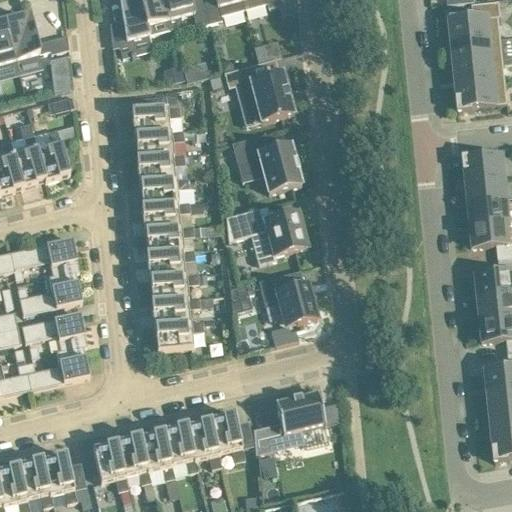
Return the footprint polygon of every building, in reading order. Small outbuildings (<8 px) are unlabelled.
[(119,0),(122,25),(110,28),(112,49),(173,33),(170,24),(163,0),(119,0)] [(163,0),(170,24),(193,18),(197,31),(210,28),(203,4),(191,7),(189,0),(163,0)] [(214,0),(214,1),(203,4),(210,28),(222,25),(221,20),(244,14),(240,0),(214,0)] [(240,0),(244,14),(267,8),(268,12),(280,9),(283,20),(298,16),(296,0),(240,0)] [(447,0),(448,9),(462,8),(460,0),(447,0)] [(452,48),(502,43),(499,22),(502,22),(500,6),(472,9),(473,23),(450,26),(451,37),(452,37),(454,48),(452,48)] [(7,28),(6,28),(15,64),(19,78),(43,71),(39,58),(51,54),(52,57),(68,53),(67,40),(37,48),(30,22),(20,24),(20,22),(6,25),(7,28)] [(0,82),(19,78),(15,64),(6,28),(4,28),(4,26),(0,26),(0,82)] [(454,69),(454,70),(504,65),(502,43),(452,48),(452,49),(454,49),(456,69),(454,69)] [(260,50),(254,52),(258,68),(264,66),(260,50)] [(457,91),(506,86),(504,65),(454,70),(455,70),(456,70),(458,90),(457,91)] [(166,84),(208,83),(207,69),(165,70),(166,84)] [(255,85),(251,71),(225,78),(229,93),(236,91),(247,132),(294,119),(290,102),(287,93),(282,77),(255,85)] [(68,78),(54,80),(55,92),(69,90),(68,78)] [(220,78),(208,82),(211,93),(223,90),(220,78)] [(506,86),(457,91),(457,92),(458,92),(459,102),(458,102),(459,117),(474,116),(474,112),(508,109),(506,86)] [(133,121),(134,121),(134,125),(132,125),(134,140),(171,137),(181,136),(180,122),(179,112),(167,113),(167,112),(131,116),(131,119),(133,119),(133,121)] [(50,149),(37,152),(37,151),(46,187),(61,183),(61,181),(64,180),(65,181),(66,180),(67,182),(70,181),(60,146),(57,135),(47,137),(50,149)] [(138,148),(136,149),(137,164),(136,164),(173,160),(172,147),(184,145),(183,135),(181,136),(171,137),(134,140),(134,142),(135,141),(135,143),(136,143),(137,145),(138,144),(138,148)] [(24,142),(27,154),(13,157),(23,192),(37,188),(37,186),(41,185),(41,186),(43,185),(43,186),(44,186),(45,187),(46,187),(37,151),(33,140),(24,142)] [(290,149),(263,156),(259,141),(232,148),(242,186),(264,180),(269,198),(301,190),(290,149)] [(4,161),(0,162),(0,199),(15,195),(14,193),(18,192),(18,193),(20,193),(20,194),(23,193),(23,192),(13,157),(11,147),(1,150),(4,161)] [(138,169),(139,168),(139,172),(137,173),(139,188),(176,184),(174,184),(173,171),(185,169),(184,159),(173,160),(136,164),(136,167),(138,167),(138,169)] [(467,187),(506,184),(504,161),(479,163),(479,160),(464,161),(466,176),(467,176),(468,186),(467,187)] [(143,196),(141,196),(142,211),(141,211),(141,212),(178,208),(177,194),(189,193),(187,183),(176,184),(139,188),(139,189),(140,189),(140,191),(141,190),(142,192),(143,196)] [(469,208),(469,209),(508,205),(506,184),(467,187),(467,188),(468,188),(470,208),(469,208)] [(471,230),(471,231),(511,227),(508,205),(469,209),(470,209),(472,229),(471,230)] [(143,216),(144,216),(144,220),(142,220),(143,236),(181,232),(179,232),(178,218),(190,217),(189,207),(178,208),(141,212),(141,215),(142,214),(143,216)] [(251,241),(258,270),(277,265),(275,261),(307,252),(298,217),(251,230),(248,216),(226,222),(228,246),(251,241)] [(511,239),(511,227),(471,231),(472,231),(474,241),(472,241),(473,253),(497,250),(499,265),(511,263),(511,239)] [(148,244),(146,244),(147,259),(146,259),(146,260),(183,256),(182,242),(194,241),(192,231),(181,232),(143,236),(144,237),(145,237),(145,238),(146,238),(146,240),(147,240),(148,244)] [(76,277),(79,276),(73,245),(14,257),(19,283),(23,282),(21,273),(50,266),(53,280),(53,281),(75,277),(76,277)] [(148,264),(149,264),(149,268),(147,268),(148,283),(186,280),(186,279),(184,279),(183,266),(195,265),(194,255),(183,256),(146,260),(146,262),(147,262),(148,264)] [(14,257),(0,259),(0,279),(14,276),(15,284),(19,283),(14,257)] [(479,303),(479,304),(511,300),(511,263),(499,265),(500,279),(476,281),(478,292),(479,292),(480,303),(479,303)] [(25,292),(17,294),(23,320),(82,308),(76,277),(75,277),(53,281),(53,280),(49,281),(52,297),(27,302),(25,292)] [(153,291),(151,292),(152,307),(151,307),(188,304),(187,290),(198,288),(197,278),(186,280),(148,283),(149,285),(150,285),(150,286),(151,286),(151,288),(152,288),(153,291)] [(206,278),(197,278),(198,288),(207,288),(206,278)] [(258,286),(265,312),(279,309),(283,325),(295,322),(297,329),(317,324),(308,288),(281,295),(278,281),(258,286)] [(246,289),(230,294),(232,318),(252,313),(249,299),(254,298),(252,288),(246,289)] [(2,294),(4,304),(11,302),(9,292),(2,294)] [(481,324),(481,325),(511,322),(511,300),(479,304),(480,304),(482,324),(481,324)] [(11,302),(4,304),(5,313),(13,312),(11,302)] [(153,312),(154,315),(152,316),(153,331),(191,327),(189,327),(188,314),(207,312),(206,302),(188,304),(151,307),(151,310),(152,310),(153,312)] [(0,336),(17,333),(14,317),(0,320),(0,336)] [(80,319),(22,331),(25,348),(57,341),(60,355),(61,356),(83,351),(83,352),(87,351),(80,319)] [(507,345),(509,359),(511,359),(511,322),(481,325),(481,326),(482,325),(483,336),(482,336),(483,347),(507,345)] [(157,356),(193,352),(192,337),(203,336),(218,334),(217,325),(191,327),(153,331),(153,332),(155,332),(155,334),(156,334),(156,335),(157,335),(158,339),(156,339),(157,356)] [(296,336),(287,338),(285,332),(272,335),(276,351),(299,345),(296,336)] [(0,353),(21,349),(17,333),(0,336),(0,353)] [(37,350),(30,351),(32,362),(39,360),(37,350)] [(60,371),(35,377),(33,367),(25,369),(30,395),(90,382),(83,352),(83,351),(61,356),(60,355),(57,356),(60,371)] [(22,353),(14,355),(16,365),(24,363),(22,353)] [(488,398),(511,396),(511,359),(509,359),(510,373),(486,376),(487,387),(489,387),(490,397),(488,398)] [(1,368),(0,368),(0,401),(30,395),(25,369),(17,370),(19,380),(4,383),(1,368)] [(491,419),(491,420),(511,417),(511,396),(488,398),(489,399),(490,399),(492,419),(491,419)] [(271,437),(269,431),(253,434),(256,460),(275,455),(274,450),(303,443),(301,435),(324,430),(324,431),(325,430),(318,397),(316,398),(317,399),(301,402),(301,401),(292,403),(292,404),(277,408),(277,407),(275,407),(282,434),(271,437)] [(493,441),(511,439),(511,417),(491,420),(492,420),(494,440),(493,441)] [(230,421),(226,422),(225,420),(210,424),(219,460),(219,459),(232,455),(235,467),(245,465),(242,453),(234,418),(231,419),(231,420),(229,420),(230,421)] [(202,427),(188,431),(187,431),(195,465),(209,462),(212,474),(222,471),(219,460),(210,424),(209,424),(209,426),(208,426),(208,427),(206,428),(207,429),(203,430),(202,427)] [(183,433),(179,434),(179,432),(164,435),(172,471),(173,471),(172,470),(185,466),(188,478),(198,476),(195,465),(187,431),(188,431),(187,430),(184,430),(185,432),(183,432),(183,433)] [(156,438),(141,441),(140,441),(149,477),(162,473),(165,485),(175,483),(172,471),(164,435),(162,436),(163,436),(161,436),(161,438),(160,438),(160,439),(156,440),(156,438)] [(511,439),(493,441),(493,442),(494,442),(495,452),(494,452),(496,467),(511,465),(510,462),(511,461),(511,439)] [(136,443),(132,444),(132,442),(117,446),(125,482),(126,482),(126,481),(139,478),(141,489),(151,487),(149,477),(140,441),(141,441),(141,440),(138,441),(138,442),(136,442),(136,443)] [(101,488),(116,484),(118,496),(128,494),(125,482),(117,446),(116,446),(116,447),(115,448),(115,449),(113,449),(113,450),(109,451),(109,449),(93,453),(101,488)] [(45,465),(44,464),(43,465),(42,465),(51,500),(64,497),(67,508),(77,506),(74,494),(66,459),(50,463),(50,465),(47,466),(46,465),(45,465)] [(273,460),(260,463),(264,481),(277,478),(273,460)] [(23,469),(21,470),(21,469),(19,469),(27,505),(28,505),(27,504),(41,501),(43,511),(44,511),(53,510),(51,500),(42,465),(43,465),(43,463),(26,467),(27,469),(23,470),(23,469)] [(0,494),(4,511),(18,508),(18,511),(28,511),(27,505),(19,469),(18,469),(18,471),(3,474),(4,476),(0,477),(0,494)] [(257,511),(257,501),(244,502),(245,511),(257,511)] [(212,511),(225,511),(223,502),(211,505),(212,511)]
